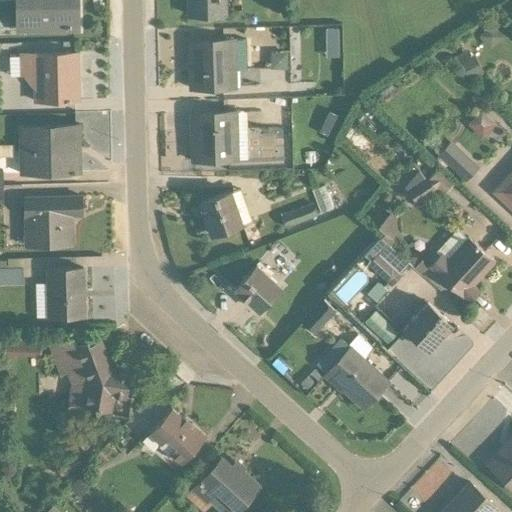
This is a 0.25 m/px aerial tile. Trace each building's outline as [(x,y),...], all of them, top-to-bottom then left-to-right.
[(77,0),(13,0),(14,33),(78,31),(77,0)] [(184,0),(185,16),(226,15),(225,0),(184,0)] [(327,54),(339,54),(340,27),(327,26),(327,54)] [(185,39),(187,90),(235,89),(236,86),(241,86),(241,70),(245,69),(245,40),(234,39),(234,37),(185,39)] [(33,103),(79,101),(77,51),(18,53),(18,57),(9,57),(9,77),(22,77),(33,89),(33,103)] [(187,111),(188,162),(237,161),(237,159),(246,158),(245,111),(237,111),(236,109),(187,111)] [(494,124),(480,110),(467,124),(480,137),(494,124)] [(16,125),(17,175),(80,173),(78,124),(16,125)] [(464,180),(478,166),(450,139),(435,155),(464,180)] [(511,165),(490,191),(511,211),(511,165)] [(452,184),(437,168),(427,178),(442,194),(452,184)] [(417,171),(404,187),(414,203),(434,190),(425,178),(423,179),(417,171)] [(196,201),(208,236),(242,224),(242,222),(250,219),(239,188),(231,191),(230,189),(196,201)] [(21,196),(23,247),(72,246),(72,216),(81,216),(81,195),(21,196)] [(312,204),(279,217),(283,228),(316,216),(312,204)] [(395,217),(389,213),(376,228),(382,234),(378,238),(388,246),(396,237),(395,217)] [(413,267),(419,273),(427,266),(467,302),(479,289),(473,283),(494,261),(466,235),(464,237),(455,228),(435,252),(437,254),(428,265),(421,259),(413,267)] [(366,264),(389,286),(398,276),(396,274),(406,264),(378,238),(362,254),(369,261),(366,264)] [(0,284),(22,284),(22,260),(7,261),(7,268),(4,268),(4,262),(0,261),(0,284)] [(281,287),(255,263),(231,288),(258,312),(281,287)] [(326,292),(344,310),(347,307),(345,304),(367,282),(366,277),(356,267),(354,268),(351,266),(326,292)] [(45,318),(84,317),(84,267),(43,268),(44,283),(34,284),(35,318),(45,318)] [(385,290),(376,282),(365,293),(375,302),(385,290)] [(334,310),(321,299),(300,322),(313,333),(334,310)] [(452,324),(425,300),(400,327),(427,351),(452,324)] [(397,333),(373,311),(363,322),(386,344),(397,333)] [(386,381),(338,337),(315,362),(362,407),(386,381)] [(74,340),(46,341),(58,375),(66,372),(69,383),(67,405),(110,412),(113,397),(125,399),(130,370),(111,367),(110,363),(114,362),(111,356),(107,355),(100,339),(88,344),(87,340),(75,344),(74,340)] [(7,353),(42,354),(42,341),(7,340),(7,353)] [(170,407),(147,433),(159,444),(158,446),(166,454),(168,452),(180,462),(205,435),(184,415),(182,417),(170,407)] [(511,429),(482,462),(511,489),(511,429)] [(190,489),(205,502),(207,501),(220,511),(234,511),(259,486),(233,462),(230,465),(220,456),(190,489)] [(440,457),(410,489),(430,508),(460,476),(440,457)] [(501,511),(498,508),(498,507),(468,478),(467,478),(436,511),(501,511)]
